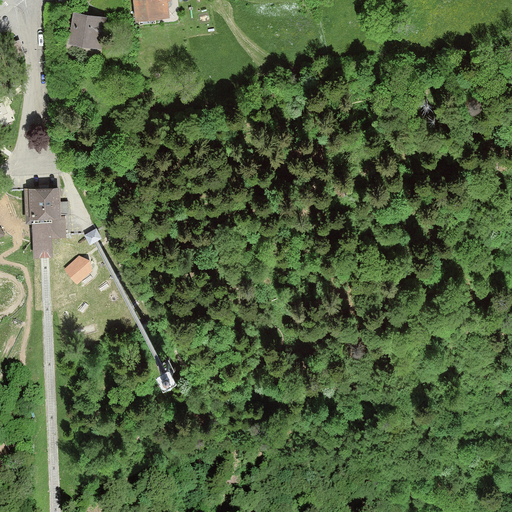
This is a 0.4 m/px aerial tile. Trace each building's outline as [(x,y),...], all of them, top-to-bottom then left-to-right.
[(167,0),(133,0),(136,19),(169,16),(167,0)] [(107,15),(73,10),(68,42),(102,47),(107,15)] [(29,189),(25,189),(27,224),(34,223),(36,256),(45,256),(52,255),(51,233),(53,233),(65,233),(64,213),(68,213),(67,201),(59,202),(58,187),(42,188),(32,189),(29,189)] [(91,232),(85,236),(90,245),(96,242),(102,239),(96,229),(91,232)] [(80,256),(65,269),(77,283),(92,271),(80,256)]
